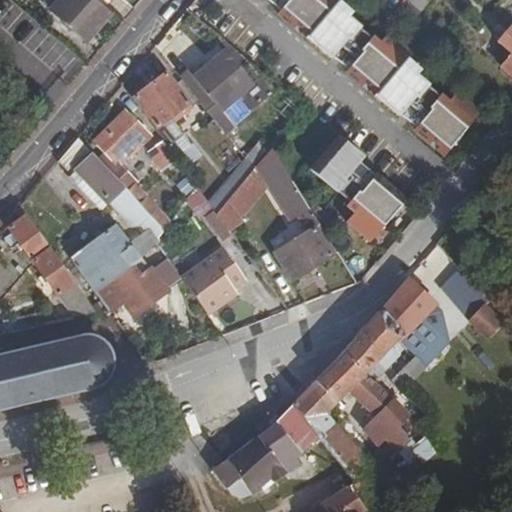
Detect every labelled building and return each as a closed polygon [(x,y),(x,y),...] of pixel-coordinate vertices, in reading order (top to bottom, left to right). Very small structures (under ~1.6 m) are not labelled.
[(108,13),(91,0),(72,0),(70,3),(66,0),(56,0),(48,11),(85,42),(108,13)] [(279,8),(277,10),(330,57),(335,51),(337,52),(359,26),(347,16),(351,11),(337,0),(272,0),(271,2),(279,8)] [(383,0),(381,2),(391,10),(399,0),(383,0)] [(399,0),(391,10),(408,24),(428,0),(399,0)] [(496,45),(509,57),(498,69),(511,80),(511,33),(508,31),(496,45)] [(349,50),(338,63),(346,69),(344,71),(397,116),(403,109),(405,110),(427,85),(415,74),(419,70),(405,58),(409,53),(386,33),(378,42),(370,36),(359,50),(360,51),(356,57),(349,50)] [(191,68),(181,76),(213,116),(238,95),(251,83),(224,51),(196,74),(191,68)] [(135,97),(157,127),(154,129),(162,140),(168,148),(177,140),(164,122),(178,110),(182,114),(192,106),(168,72),(135,97)] [(413,129),(443,155),(479,114),(456,94),(446,102),(438,95),(426,108),(428,110),(424,116),(417,110),(407,121),(415,127),(413,129)] [(250,110),(238,95),(213,116),(225,131),(250,110)] [(99,144),(106,152),(98,160),(151,215),(166,231),(173,221),(134,182),(123,169),(146,146),(140,140),(147,133),(130,114),(99,144)] [(273,147),(262,135),(244,155),(255,169),(271,149),(273,147)] [(93,154),(77,137),(59,159),(73,172),(93,154)] [(338,137),(310,170),(337,193),(356,171),(354,170),(364,159),(338,137)] [(146,151),(161,172),(177,160),(168,148),(162,140),(146,151)] [(162,232),(149,217),(151,215),(98,160),(93,154),(73,172),(69,177),(101,210),(108,203),(129,226),(139,225),(154,240),(162,232)] [(244,155),(226,176),(235,190),(255,169),(244,155)] [(274,254),(292,282),(337,253),(311,213),(309,208),(307,209),(274,158),(258,167),(290,219),(296,216),(307,233),(274,254)] [(235,190),(231,195),(226,201),(238,218),(267,182),(255,169),(235,190)] [(342,228),(366,248),(402,206),(372,181),(370,183),(363,177),(353,188),(361,194),(356,200),(354,198),(342,213),(350,219),(342,228)] [(218,186),(205,199),(215,213),(226,201),(231,195),(218,186)] [(226,201),(215,213),(225,228),(238,218),(226,201)] [(21,218),(10,226),(33,260),(51,248),(21,204),(16,212),(21,218)] [(115,225),(70,259),(96,296),(142,260),(115,225)] [(224,245),(181,276),(208,313),(239,290),(235,284),(247,276),(224,245)] [(51,248),(33,260),(73,321),(97,316),(51,248)] [(162,259),(149,269),(166,290),(178,281),(162,259)] [(149,269),(142,260),(96,296),(108,313),(122,303),(133,316),(166,291),(166,290),(149,269)] [(460,272),(443,287),(452,305),(475,291),(460,272)] [(434,302),(409,275),(380,309),(401,333),(403,334),(433,303),(434,302)] [(433,303),(403,334),(430,364),(449,343),(442,312),(433,303)] [(481,304),(465,322),(487,340),(502,322),(481,304)] [(401,333),(380,309),(329,369),(349,389),(377,417),(394,400),(395,399),(382,385),(368,368),(377,358),(389,369),(400,357),(388,346),(395,339),(401,333)] [(0,408),(37,399),(59,395),(89,388),(103,383),(108,375),(111,368),(111,362),(110,356),(107,350),(103,345),(96,340),(90,338),(84,338),(62,343),(0,357),(0,408)] [(329,369),(319,380),(338,400),(349,389),(329,369)] [(322,439),(357,483),(350,488),(366,509),(368,511),(397,511),(388,501),(389,500),(376,483),(384,477),(328,410),(338,400),(319,380),(295,405),(322,439)] [(387,437),(398,450),(404,445),(409,440),(398,427),(409,417),(394,400),(377,417),(365,428),(378,445),(387,437)] [(295,405),(277,423),(303,456),(307,452),(322,439),(295,405)] [(277,423),(258,438),(285,474),(301,464),(298,459),(303,456),(277,423)] [(285,474),(258,438),(214,470),(227,488),(228,487),(231,492),(244,482),(252,492),(272,477),(275,480),(285,474)] [(350,488),(341,494),(318,509),(319,511),(361,511),(366,509),(350,488)]
